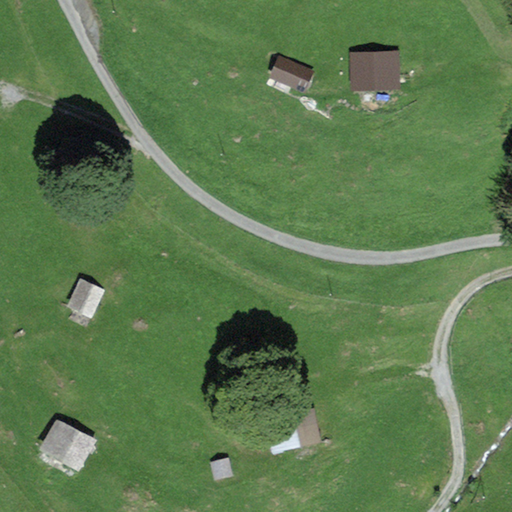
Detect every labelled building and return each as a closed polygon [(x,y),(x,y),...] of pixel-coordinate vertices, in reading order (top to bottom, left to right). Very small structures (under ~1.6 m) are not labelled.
[(356,47),(357,77),(399,77),(398,47),(356,47)] [(285,55),(279,70),(302,80),(308,65),(285,55)] [(86,278),(75,301),(92,309),(103,286),(86,278)] [(272,426),(275,442),(318,431),(313,405),(283,413),(285,423),(272,426)] [(90,443),(96,446),(100,440),(94,437),(95,434),(63,416),(52,434),(59,438),(55,444),(82,458),(90,443)]
